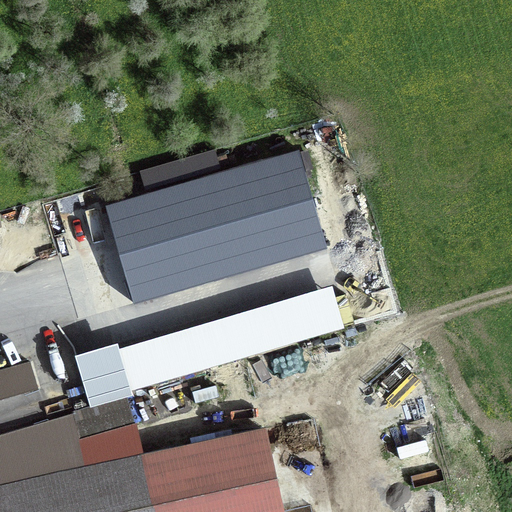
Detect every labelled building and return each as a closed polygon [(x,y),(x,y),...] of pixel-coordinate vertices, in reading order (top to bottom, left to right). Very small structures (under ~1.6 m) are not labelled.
[(327,246),(299,150),(106,205),(134,302),(327,246)] [(336,284),(112,348),(124,391),(349,326),(336,284)] [(75,356),(90,407),(125,396),(124,391),(112,345),(75,356)] [(0,399),(38,388),(30,361),(0,370),(0,399)] [(72,412),(72,413),(80,439),(135,423),(127,396),(125,396),(90,407),(72,412)] [(263,429),(81,469),(80,439),(72,413),(0,434),(0,511),(278,511),(281,511),(263,429)]
